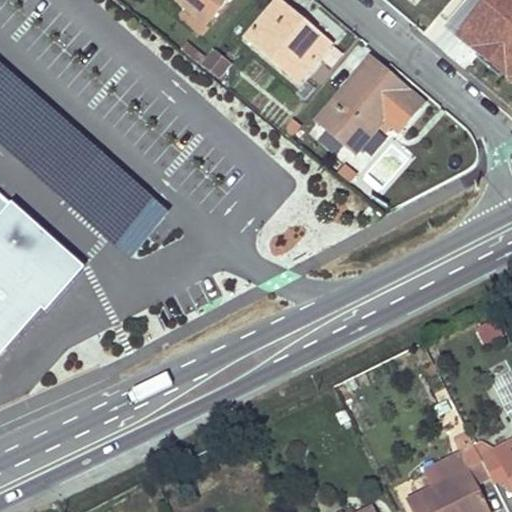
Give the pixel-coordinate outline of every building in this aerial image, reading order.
[(177,0),(205,23),(225,0),(177,0)] [(511,0),(493,0),(460,40),(511,85),(511,0)] [(329,48),(277,4),(248,39),(299,83),(329,48)] [(198,65),(203,59),(185,44),(180,50),(198,65)] [(200,67),(218,81),(230,68),(212,54),(200,67)] [(370,62),(317,123),(357,156),(384,123),(398,135),(422,106),(370,62)] [(0,142),(134,259),(168,216),(0,68),(0,142)] [(0,358),(44,309),(48,312),(64,293),(29,262),(48,239),(0,196),(0,358)] [(369,208),(361,218),(366,221),(374,212),(369,208)] [(84,271),(48,239),(29,262),(64,293),(84,271)] [(486,347),(502,338),(492,322),(477,332),(486,347)] [(490,382),(511,420),(511,374),(510,371),(490,382)] [(504,459),(511,454),(511,441),(499,448),(504,459)] [(487,442),(478,446),(493,478),(495,482),(511,474),(511,454),(504,459),(499,448),(487,442)] [(470,471),(412,499),(418,511),(493,511),(481,485),(493,478),(478,446),(477,445),(461,452),(470,471)]
